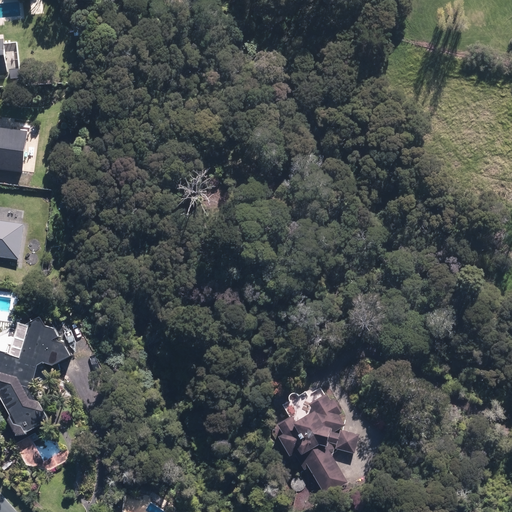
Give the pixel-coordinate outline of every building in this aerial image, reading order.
[(31,0),(32,15),(45,14),(43,0),(31,0)] [(0,72),(11,71),(11,53),(10,39),(0,39),(0,72)] [(23,68),(12,67),(11,78),(22,79),(23,68)] [(0,165),(26,169),(31,150),(31,131),(0,127),(0,165)] [(0,256),(23,260),(28,224),(0,220),(0,256)] [(0,389),(13,416),(11,421),(17,433),(24,436),(52,422),(42,401),(35,404),(30,395),(39,366),(45,363),(56,366),(75,355),(68,343),(62,341),(63,336),(59,329),(52,326),(45,317),(30,325),(23,323),(13,356),(0,352),(0,389)] [(293,399),(285,403),(293,418),(283,424),(288,433),(283,436),(294,454),(298,451),(307,468),(313,465),(329,495),(352,482),(334,451),(341,447),(357,451),(362,433),(344,428),(343,426),(349,423),(344,414),(347,412),(339,397),(334,399),(331,394),(326,396),(322,388),(316,391),(314,387),(302,394),(302,393),(301,392),(300,391),(300,390),(299,390),(298,390),(297,390),(296,390),(295,390),(294,390),(294,391),(293,391),(293,392),(292,392),(292,393),(292,394),(291,394),(291,395),(292,396),(292,397),(292,398),(293,399)]
